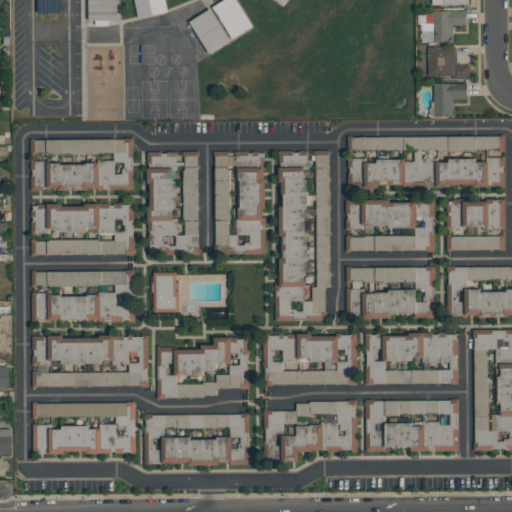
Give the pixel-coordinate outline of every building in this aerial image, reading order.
[(87,0),(88,21),(118,20),(117,0),(87,0)] [(133,0),(136,18),(167,13),(164,0),(133,0)] [(233,39),(253,26),(237,0),(223,0),(213,7),(233,39)] [(230,41),(210,8),(189,21),(209,53),(230,41)] [(466,25),(466,11),(420,12),(421,42),(454,42),(453,25),(466,25)] [(428,47),(428,76),(454,76),(454,79),(470,80),(470,64),(456,64),(456,47),(428,47)] [(434,84),(435,116),(454,116),(453,99),(468,98),(467,83),(434,84)] [(505,188),(505,157),(490,157),(490,160),(448,159),(448,162),(437,162),(437,158),(422,157),(422,150),(505,151),(505,137),(348,136),(348,149),(414,150),(414,160),(366,160),(366,158),(348,158),(348,186),(505,188)] [(134,189),(133,138),(32,140),(32,155),(114,153),(114,162),(31,163),(32,191),(134,189)] [(326,321),(326,288),(329,288),(331,150),(317,150),(316,287),(312,287),(312,301),(306,300),(307,179),(304,179),(304,169),(309,169),(309,151),(281,151),(280,206),(279,236),(281,236),(281,282),(275,282),(275,320),(326,321)] [(199,151),(183,151),(182,164),(198,165),(199,151)] [(266,253),(265,153),(230,153),(230,151),(215,151),(215,165),(215,254),(266,253)] [(149,255),(199,255),(198,167),(184,167),(184,235),(178,235),(178,217),(175,217),(175,169),(179,169),(179,161),(177,161),(177,152),(148,152),(149,255)] [(505,200),(447,200),(447,228),(505,228),(505,200)] [(434,201),(346,201),(346,230),(373,229),(373,227),(415,227),(415,235),(346,236),(346,251),(434,250),(434,201)] [(134,254),(134,204),(32,205),(32,233),(50,233),(50,232),(114,231),(114,239),(31,240),(32,255),(134,254)] [(447,236),(447,251),(505,249),(505,235),(447,236)] [(346,268),(346,283),(416,282),(416,291),(367,291),(367,318),(391,318),(391,314),(414,313),(414,318),(435,318),(435,266),(346,268)] [(511,266),(448,267),(449,317),(511,315),(511,289),(467,290),(467,281),(511,279),(511,266)] [(32,321),(134,320),(134,271),(32,271),(32,286),(115,285),(115,294),(32,294),(32,321)] [(178,311),(178,272),(153,272),(154,312),(178,311)] [(364,288),(346,289),(347,318),(365,318),(364,288)] [(475,450),(511,449),(511,329),(474,330),(475,450)] [(357,384),(356,334),(268,335),(268,385),(357,384)] [(366,383),(458,383),(458,334),(366,334),(366,383)] [(148,337),(33,336),(33,368),(33,386),(148,386),(148,337)] [(157,398),(217,397),(217,388),(249,388),(249,338),(215,338),(215,344),(201,345),(202,348),(157,348),(157,398)] [(9,367),(0,367),(0,388),(9,388),(9,367)] [(366,452),(386,452),(386,447),(411,447),(411,451),(459,450),(459,399),(365,401),(366,452)] [(265,461),(299,461),(299,451),(357,450),(357,401),(297,401),(297,410),(265,411),(265,461)] [(136,452),(135,402),(33,404),(33,418),(116,416),(116,426),(50,427),(50,424),(33,424),(34,453),(136,452)] [(145,414),(145,464),(250,463),(250,414),(145,414)] [(0,459),(10,459),(9,438),(0,438),(0,459)]
